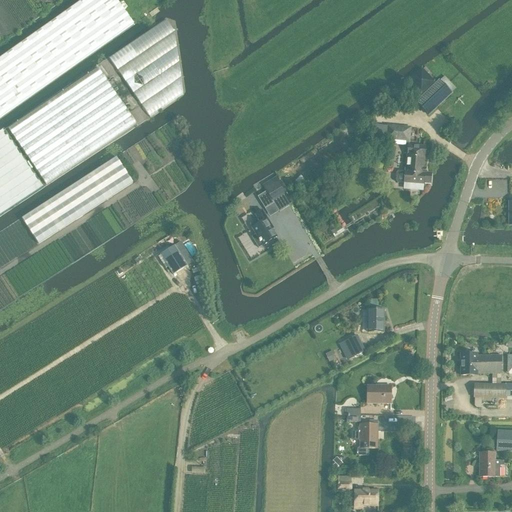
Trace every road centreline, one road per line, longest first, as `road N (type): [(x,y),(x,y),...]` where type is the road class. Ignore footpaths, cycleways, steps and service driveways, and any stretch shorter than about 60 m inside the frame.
road 1 (tertiary): [(429,511),(432,329),(446,260)]
road 2 (unclassified): [(223,353),(382,266),(446,260)]
road 3 (track): [(181,284),(0,398)]
road 4 (tertiary): [(446,260),(476,164),(511,124)]
